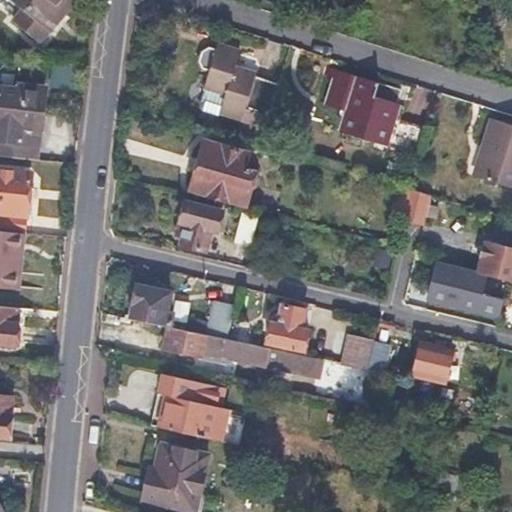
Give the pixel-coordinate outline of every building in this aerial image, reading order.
[(17,0),(23,4),(12,19),(41,42),(74,2),(71,0),(17,0)] [(202,69),(209,71),(204,89),(224,94),(219,111),(242,118),(244,110),(269,116),(279,81),(232,68),(236,53),(215,47),(214,50),(208,48),(201,52),(200,57),(198,63),(202,69)] [(337,71),(327,106),(349,112),(343,132),(383,145),(385,141),(416,151),(426,120),(399,112),(401,106),(403,107),(408,92),(372,81),(337,71)] [(42,86),(0,80),(0,126),(1,126),(0,131),(0,140),(34,145),(38,115),(42,86)] [(224,94),(204,89),(202,89),(200,89),(198,89),(196,90),(194,92),(193,93),(192,95),(192,96),(192,98),(192,99),(192,101),(193,103),(194,104),(196,106),(197,107),(208,110),(218,113),(219,111),(224,94)] [(511,125),(510,124),(492,119),(474,176),(511,188),(511,125)] [(251,150),(205,137),(198,162),(192,187),(247,201),(251,186),(257,187),(261,170),(247,166),(251,150)] [(28,172),(0,169),(0,231),(22,234),(24,215),(30,215),(32,205),(33,194),(26,193),(28,172)] [(404,188),(399,186),(392,216),(403,219),(413,221),(424,224),(425,219),(430,195),(412,190),(404,188)] [(441,198),(430,195),(425,219),(435,221),(441,198)] [(180,218),(186,219),(180,241),(205,248),(211,226),(217,228),(223,208),(185,198),(182,208),(180,218)] [(258,215),(242,211),(234,241),(250,245),(258,215)] [(0,231),(0,288),(17,290),(19,262),(22,234),(0,231)] [(511,249),(488,243),(483,259),(479,273),(510,281),(511,281),(511,249)] [(488,277),(440,265),(431,299),(455,305),(500,317),(504,300),(484,295),(488,277)] [(172,291),(138,283),(134,301),(130,318),(168,327),(171,327),(175,311),(168,309),(172,291)] [(17,307),(0,305),(0,343),(13,345),(15,326),(17,307)] [(235,309),(218,305),(212,336),(228,340),(235,309)] [(279,323),(271,321),(267,342),(306,350),(310,330),(301,328),(305,310),(294,307),(283,305),(279,323)] [(205,345),(214,347),(213,354),(266,365),(270,350),(228,340),(212,336),(171,327),(168,327),(166,337),(163,347),(203,356),(205,345)] [(374,342),(349,335),(342,366),(367,372),(373,347),(374,342)] [(438,348),(422,344),(414,376),(446,383),(454,351),(438,348)] [(389,351),(373,347),(367,372),(383,375),(389,351)] [(323,362),(270,350),(266,365),(320,377),(323,362)] [(159,394),(165,395),(162,409),(159,426),(220,440),(227,408),(220,407),(225,388),(164,374),(159,394)] [(0,404),(1,396),(0,396),(0,434),(8,435),(8,425),(9,415),(0,414),(0,404)] [(158,469),(150,467),(146,483),(143,498),(195,510),(208,454),(163,443),(158,469)]
